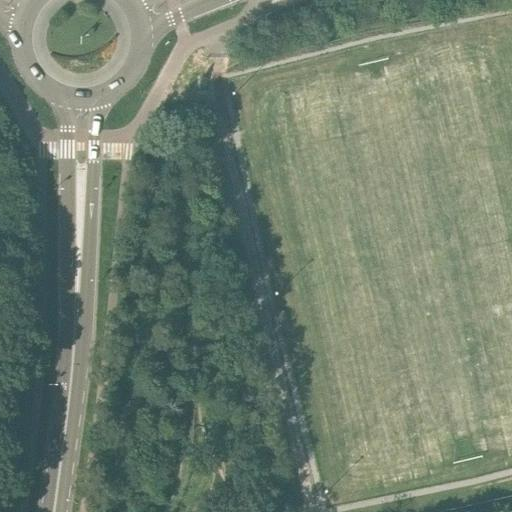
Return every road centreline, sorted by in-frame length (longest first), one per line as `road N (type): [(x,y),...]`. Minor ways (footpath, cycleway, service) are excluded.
road 1 (secondary): [(56,511),(78,305),(81,100)]
road 2 (secondary): [(21,16),(24,66),(48,91),(81,100)]
